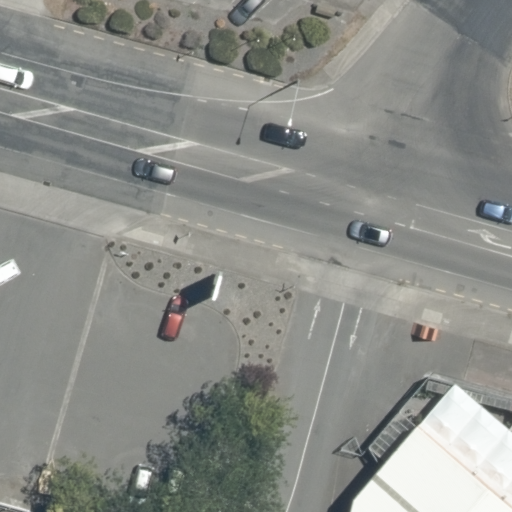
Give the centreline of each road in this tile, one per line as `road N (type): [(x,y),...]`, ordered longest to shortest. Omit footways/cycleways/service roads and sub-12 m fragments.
road 1 (trunk): [(0,103),(372,208)]
road 2 (unclassified): [(372,208),(399,121),(488,0)]
road 3 (trunk): [(372,208),(511,247)]
